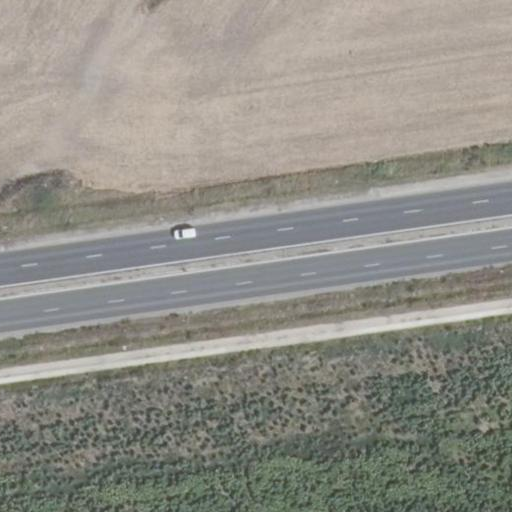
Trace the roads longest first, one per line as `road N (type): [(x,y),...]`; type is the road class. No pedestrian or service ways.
road 1 (primary): [(511,198),(0,270)]
road 2 (track): [(0,371),(511,299)]
road 3 (primary): [(0,319),(511,247)]
road 4 (track): [(0,228),(150,0)]
